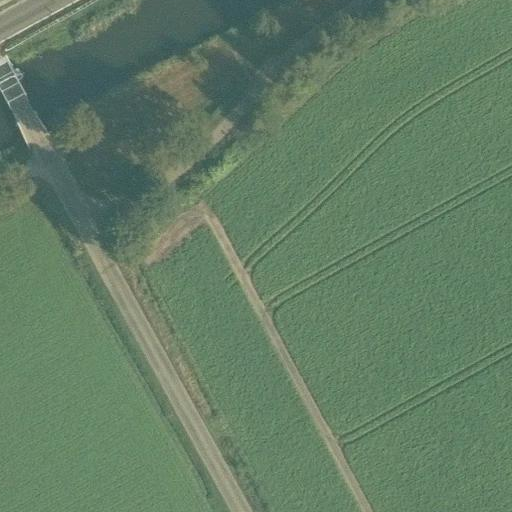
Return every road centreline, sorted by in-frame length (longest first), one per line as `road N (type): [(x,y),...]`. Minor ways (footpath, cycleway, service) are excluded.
road 1 (unclassified): [(87,236),(221,131),(317,31),(371,0)]
road 2 (unclassified): [(236,511),(87,236)]
road 3 (unclassified): [(87,236),(0,71)]
